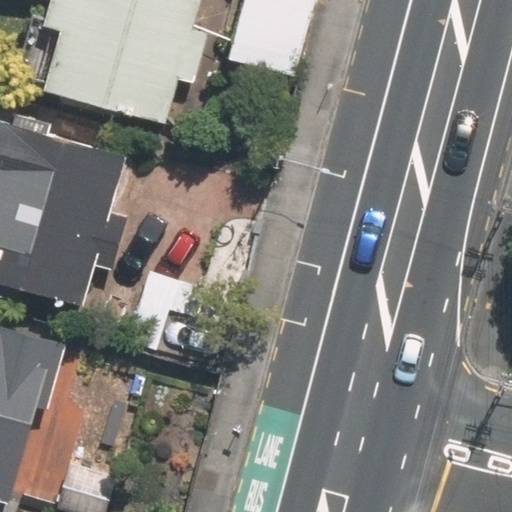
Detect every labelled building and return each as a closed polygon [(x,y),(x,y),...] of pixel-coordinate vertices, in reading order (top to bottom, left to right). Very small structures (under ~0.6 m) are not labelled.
[(52,0),(48,18),(62,22),(45,82),(167,116),(179,71),(195,76),(208,28),(194,24),(200,0),(52,0)] [(312,0),(242,0),(230,54),(297,69),(312,0)] [(128,148),(0,112),(0,275),(85,300),(96,261),(116,266),(131,211),(111,205),(128,148)] [(207,285),(151,267),(127,345),(183,362),(207,285)] [(5,511),(56,338),(0,321),(0,510),(4,511),(5,511)] [(109,511),(120,469),(69,457),(56,511),(109,511)]
